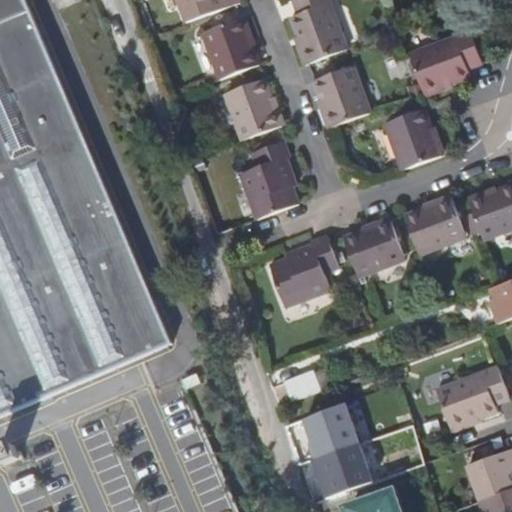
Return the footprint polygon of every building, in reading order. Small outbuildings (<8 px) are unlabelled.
[(0,0),(0,428),(168,357),(176,353),(25,0),(0,0)] [(238,0),(179,0),(189,24),(240,5),(238,0)] [(311,67),(350,52),(329,0),(302,0),(296,3),(302,17),(293,20),(301,42),(311,67)] [(204,37),(221,82),(258,68),(248,41),(241,23),(204,37)] [(466,81),(474,78),(471,71),(485,65),(480,51),(473,33),(412,56),(427,95),(466,81)] [(335,130),(373,117),(356,70),(317,84),(328,113),(335,130)] [(244,143),(282,129),(273,106),(265,84),(227,98),(244,143)] [(443,158),(426,112),(387,127),(405,173),(432,162),(443,158)] [(277,213),(298,205),(289,181),(293,180),(290,172),(285,160),(291,158),(286,143),(254,156),(259,170),(241,177),(258,221),(277,213)] [(511,231),(511,186),(470,202),(486,242),(511,231)] [(467,238),(456,207),(453,200),(429,209),(406,217),(420,255),(422,254),(467,238)] [(391,222),(362,233),(345,240),(360,279),(406,261),(391,222)] [(321,241),(314,244),(314,246),(294,254),(295,257),(271,266),(287,307),(331,290),(325,274),(340,268),(332,245),(329,238),(321,241)] [(501,326),(511,321),(511,283),(503,287),(502,288),(496,290),(500,301),(493,304),(501,326)] [(497,408),(511,401),(511,398),(499,365),(492,368),(493,373),(438,394),(453,433),(488,420),(500,415),(497,408)] [(286,380),(294,399),(323,389),(315,369),(286,380)] [(350,402),(306,418),(333,497),(378,481),(350,402)] [(0,462),(6,475),(24,467),(19,454),(0,462)] [(511,511),(511,454),(469,470),(482,504),(485,511),(511,511)] [(399,511),(394,496),(352,511),(399,511)]
